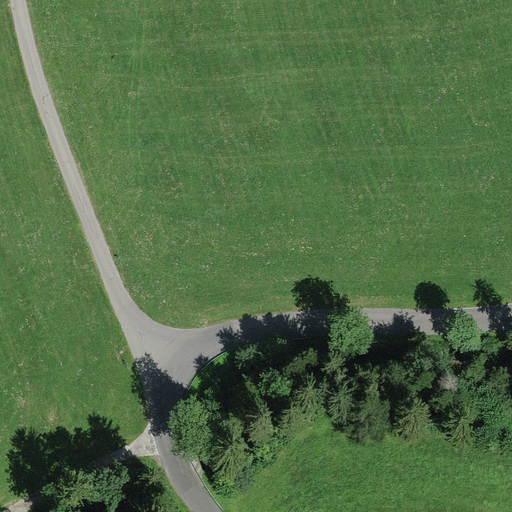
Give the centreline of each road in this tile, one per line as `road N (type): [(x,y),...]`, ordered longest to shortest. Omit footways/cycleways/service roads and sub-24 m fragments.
road 1 (unclassified): [(19,0),(45,104),(120,303),(169,360)]
road 2 (track): [(195,496),(264,418),(338,411),(444,424),(511,448)]
road 3 (unclassified): [(169,360),(268,326),(511,317)]
road 4 (track): [(168,434),(6,511)]
road 5 (unclassified): [(207,511),(168,434),(169,360)]
